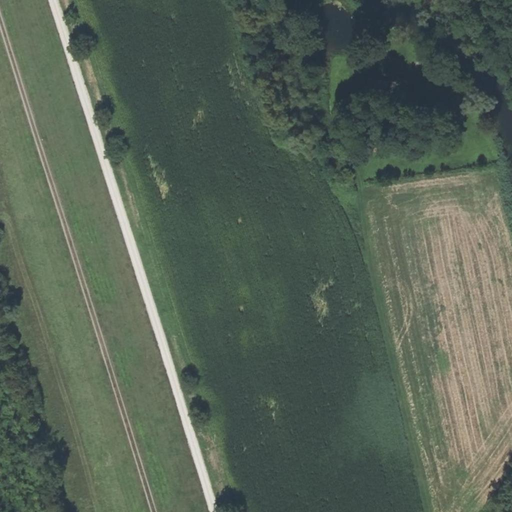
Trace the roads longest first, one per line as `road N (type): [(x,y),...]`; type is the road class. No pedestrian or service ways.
road 1 (track): [(213,511),(53,0)]
road 2 (track): [(0,18),(153,511)]
road 3 (track): [(428,511),(358,184)]
